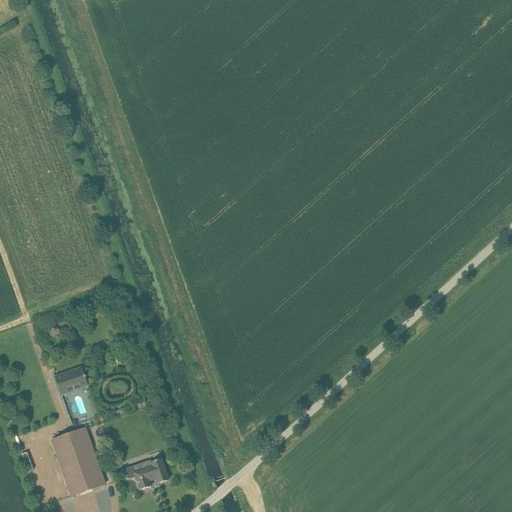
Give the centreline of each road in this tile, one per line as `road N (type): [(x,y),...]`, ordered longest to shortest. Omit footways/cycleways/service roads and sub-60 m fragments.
road 1 (unclassified): [(196,511),(511,229)]
road 2 (track): [(64,427),(0,247)]
